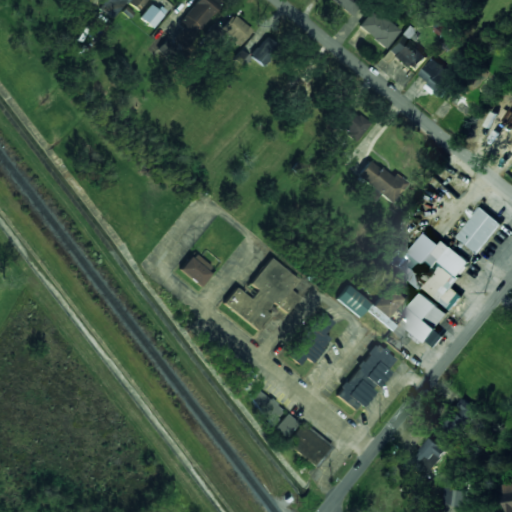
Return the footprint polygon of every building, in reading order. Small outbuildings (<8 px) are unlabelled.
[(103,0),(98,6),(112,18),(128,0),(103,0)] [(147,0),(131,0),(128,4),(138,12),(147,0)] [(222,1),(220,0),(199,0),(174,32),(188,43),(222,1)] [(362,0),(331,0),(348,15),(362,0)] [(151,3),(139,18),(152,29),(164,14),(151,3)] [(358,27),(385,49),(399,31),(373,9),(358,27)] [(239,46),(251,29),(232,16),(220,33),(239,46)] [(414,73),(428,56),(401,35),(387,52),(414,73)] [(263,67),(277,46),(264,37),(250,57),(263,67)] [(242,68),(250,58),(239,50),(232,60),(242,68)] [(457,80),(434,59),(420,74),(430,83),(426,86),(440,99),(457,80)] [(356,142),(368,123),(349,110),(337,129),(356,142)] [(391,204),(407,183),(394,173),(391,177),(368,160),(356,176),(372,189),(367,196),(374,201),(379,195),(391,204)] [(480,254),(504,225),(482,207),(458,237),(480,254)] [(453,310),(464,295),(452,287),(471,262),(443,241),(441,244),(425,232),(409,255),(396,246),(386,261),(453,310)] [(213,270),(193,253),(179,270),(199,287),(213,270)] [(298,280),(269,258),(249,285),(256,291),(250,299),(235,288),(222,304),(257,331),(269,315),(264,312),(271,303),(286,314),(299,298),(290,291),(298,280)] [(358,317),(364,310),(382,324),(401,299),(385,287),(372,305),(346,286),(335,300),(358,317)] [(436,349),(446,336),(437,329),(449,313),(422,293),(401,322),(436,349)] [(333,322),(321,313),(294,348),(313,362),(330,339),(324,335),(333,322)] [(356,412),(376,386),(378,388),(390,371),(387,369),(395,359),(374,344),(335,396),(356,412)] [(246,401),(274,425),(284,413),(256,389),(246,401)] [(443,427),(458,439),(480,412),(466,400),(443,427)] [(297,425),(286,414),(272,428),(284,439),(297,425)] [(313,466),(329,445),(299,424),(284,445),(313,466)] [(410,462),(427,475),(447,451),(431,437),(410,462)] [(511,511),(511,483),(503,485),(507,511),(511,511)] [(447,505),(467,507),(469,491),(448,489),(447,505)]
